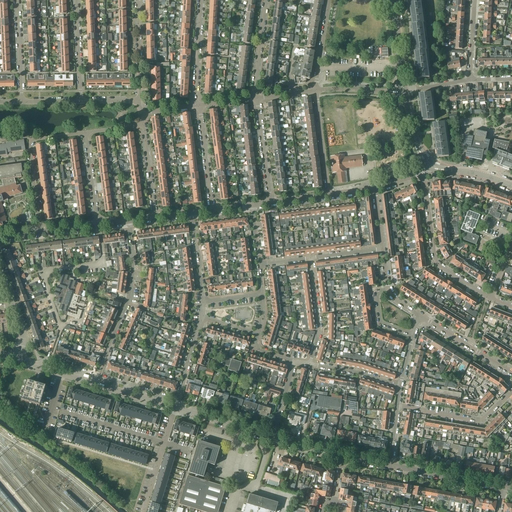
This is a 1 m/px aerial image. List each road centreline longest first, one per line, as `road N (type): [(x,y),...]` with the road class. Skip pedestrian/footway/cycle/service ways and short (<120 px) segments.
road 1 (residential): [(94,383),(135,275),(129,222)]
road 2 (residential): [(489,297),(437,262),(421,171)]
road 3 (residential): [(85,134),(29,146),(40,234)]
road 4 (residential): [(397,405),(478,420),(511,391)]
